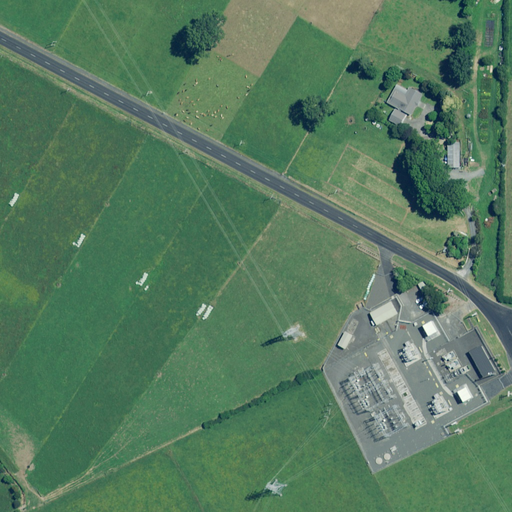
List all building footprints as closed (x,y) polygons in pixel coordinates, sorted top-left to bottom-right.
[(389,104),(398,109),(390,122),(401,128),(408,115),(412,116),(423,95),(411,88),(407,95),(404,94),(406,91),(398,86),(389,104)] [(461,144),(449,144),(449,168),(461,168),(461,144)] [(405,281),(404,281),(404,282),(405,283),(405,284),(405,285),(406,286),(407,287),(408,287),(408,288),(409,288),(410,288),(411,288),(412,287),(413,287),(414,286),(415,285),(416,284),(416,283),(416,282),(416,281),(415,280),(415,279),(414,278),(413,277),(412,277),(411,276),(410,276),(409,277),(408,277),(407,277),(406,278),(405,279),(405,280),(405,281)] [(426,282),(420,286),(424,295),(431,291),(426,282)] [(399,314),(392,303),(372,314),(378,326),(399,314)] [(431,321),(422,326),(425,331),(428,336),(430,335),(437,332),(434,327),(432,324),(431,321)] [(355,336),(347,332),(339,346),(347,350),(355,336)] [(501,375),(484,346),(471,354),(485,378),(493,374),(496,378),(501,375)] [(459,391),(457,392),(460,397),(463,403),(472,398),(470,394),(469,392),(466,387),(459,391)]
